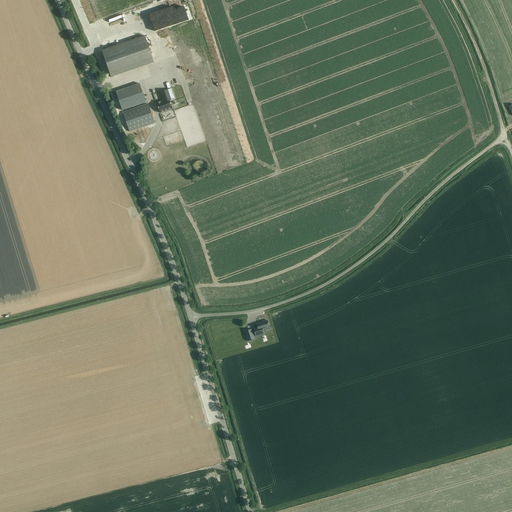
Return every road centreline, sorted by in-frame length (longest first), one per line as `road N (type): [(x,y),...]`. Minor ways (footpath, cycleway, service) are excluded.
road 1 (unclassified): [(190,317),(265,308),(340,275),(503,136)]
road 2 (unclassified): [(190,317),(168,249),(56,0)]
road 3 (unclassified): [(249,511),(190,317)]
road 4 (unclassified): [(503,136),(480,55),(452,0)]
